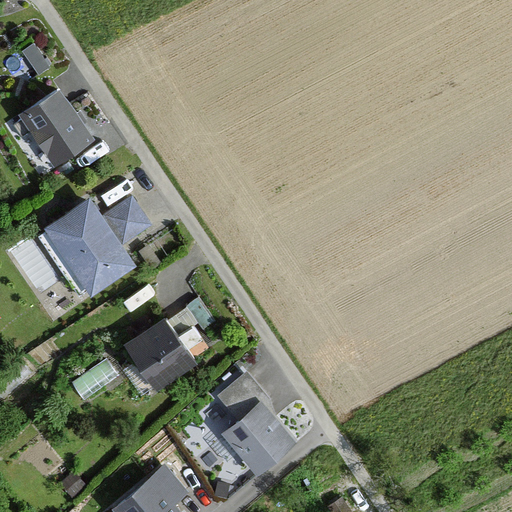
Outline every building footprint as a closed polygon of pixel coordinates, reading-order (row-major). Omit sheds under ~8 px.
[(24,114),(57,164),(96,139),(63,89),(24,114)] [(127,196),(100,213),(92,200),(47,228),(91,296),(135,268),(120,244),(147,226),(127,196)] [(120,343),(155,393),(194,365),(159,315),(120,343)] [(223,434),(258,477),(298,444),(262,401),(223,434)] [(113,510),(115,511),(199,511),(167,469),(113,510)]
